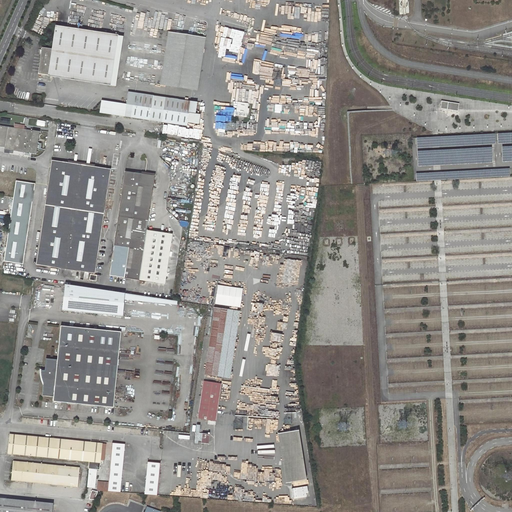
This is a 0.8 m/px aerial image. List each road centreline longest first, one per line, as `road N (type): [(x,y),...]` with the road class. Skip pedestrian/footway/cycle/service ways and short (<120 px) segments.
road 1 (unknown): [(136,144),(160,169),(159,211),(176,237),(168,284),(144,289),(103,277),(123,142)]
road 2 (unknown): [(23,411),(127,417),(141,401),(144,326),(41,314)]
